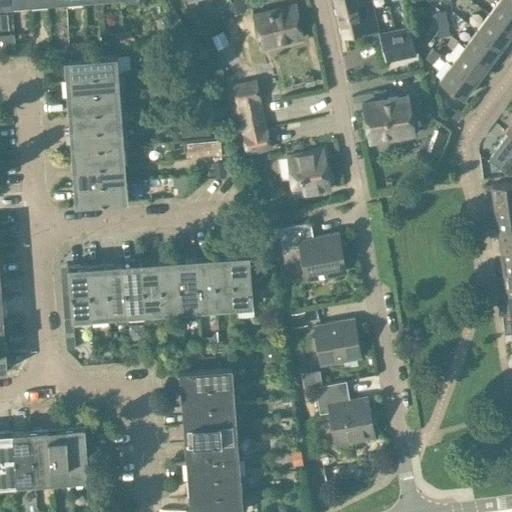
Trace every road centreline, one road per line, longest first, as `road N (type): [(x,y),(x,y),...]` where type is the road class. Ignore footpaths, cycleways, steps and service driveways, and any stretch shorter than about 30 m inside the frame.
road 1 (residential): [(412,511),(319,0)]
road 2 (residential): [(51,386),(107,384),(133,394),(148,505)]
road 3 (residential): [(37,227),(220,213)]
road 4 (residential): [(37,227),(27,102),(0,80)]
road 5 (residential): [(51,386),(37,227)]
